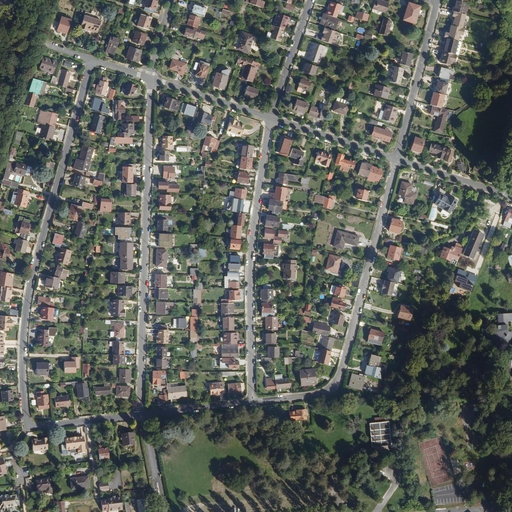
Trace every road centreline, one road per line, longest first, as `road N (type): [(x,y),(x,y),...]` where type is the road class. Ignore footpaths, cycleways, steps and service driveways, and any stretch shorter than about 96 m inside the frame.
road 1 (residential): [(92,61),(24,295),(27,426)]
road 2 (residential): [(148,79),(141,414)]
road 3 (residential): [(396,160),(339,378),(321,395),(253,402)]
road 4 (residential): [(269,118),(252,262),(253,402)]
road 5 (residential): [(437,2),(396,160)]
road 6 (unknown): [(339,511),(315,494),(205,511)]
road 7 (residential): [(269,118),(396,160)]
road 8 (residential): [(148,79),(269,118)]
road 9 (residential): [(311,0),(269,118)]
road 10 (residential): [(396,160),(511,195)]
